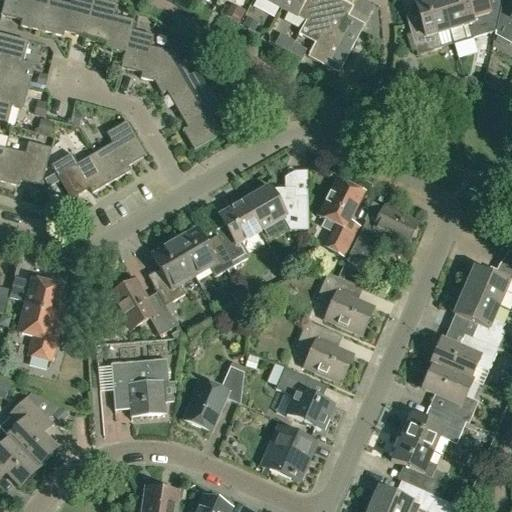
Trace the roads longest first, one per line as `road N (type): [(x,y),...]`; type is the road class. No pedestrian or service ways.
road 1 (residential): [(326,511),(449,221),(448,203),(304,132),(186,194)]
road 2 (residential): [(34,511),(79,469),(139,451),(316,511)]
road 3 (residential): [(0,229),(96,245),(186,194)]
road 4 (residential): [(186,194),(135,109),(102,98),(87,79),(57,72)]
